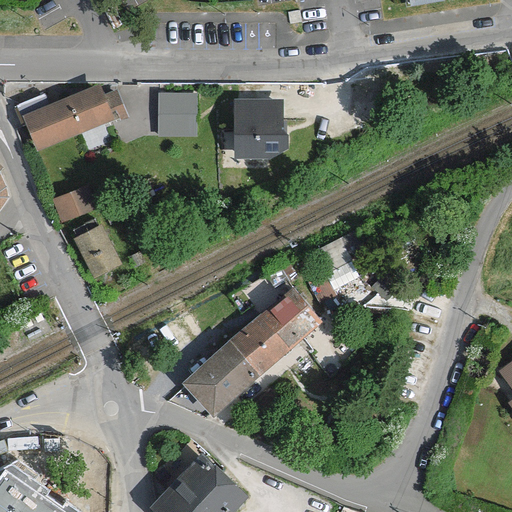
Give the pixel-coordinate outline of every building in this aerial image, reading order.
[(110,122),(125,116),(119,102),(112,105),(109,97),(106,89),(57,108),(49,91),(22,103),(39,143),(107,116),(110,122)] [(119,102),(125,116),(132,113),(124,91),(109,97),(112,105),(119,102)] [(201,93),(165,92),(165,111),(201,111),(201,93)] [(276,103),(234,102),(235,153),(266,153),(281,145),(281,132),(276,132),(276,103)] [(201,111),(165,111),(165,132),(200,132),(201,111)] [(87,184),(58,198),(67,218),(97,205),(87,184)] [(109,188),(104,191),(108,201),(114,197),(109,188)] [(109,209),(115,220),(124,215),(129,225),(139,220),(129,199),(109,209)] [(76,223),(82,236),(103,225),(98,213),(76,223)] [(120,230),(129,225),(124,215),(115,220),(120,230)] [(103,225),(82,236),(99,274),(121,262),(103,225)] [(294,264),(270,278),(273,285),(285,278),(287,281),(299,274),(294,264)] [(277,329),(308,303),(295,289),(265,315),(277,329)] [(265,315),(230,344),(254,370),(312,323),(315,327),(323,321),(308,303),(277,329),(265,315)] [(240,384),(254,370),(230,344),(187,382),(213,410),(240,384)] [(203,461),(158,507),(162,511),(227,511),(231,509),(241,499),(203,461)]
